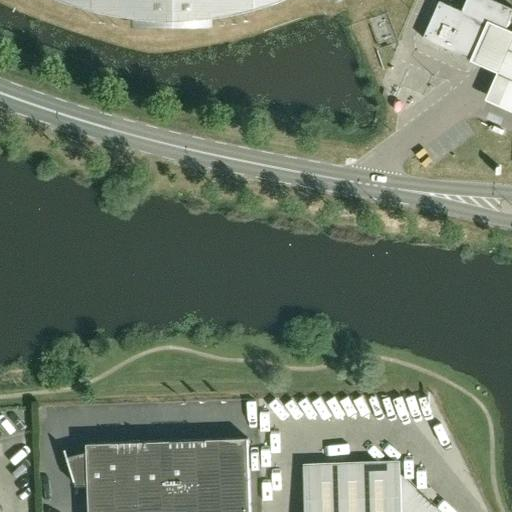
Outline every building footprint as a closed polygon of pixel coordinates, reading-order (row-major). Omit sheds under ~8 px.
[(272,0),(65,0),(69,1),(90,7),(111,12),(129,15),(129,28),(210,28),(210,15),(230,12),(251,7),(271,0),(272,0)] [(440,1),(424,38),(474,60),(491,22),(506,29),(510,18),(511,14),(511,8),(492,0),(469,0),(468,3),(464,12),(440,1)] [(511,32),(506,29),(491,22),(474,60),(470,67),(498,80),(496,86),(487,105),(511,115),(511,32)] [(88,481),(89,511),(250,511),(248,438),(87,444),(66,450),(75,481),(88,481)] [(441,511),(401,474),(400,460),(303,464),(305,511),(441,511)]
